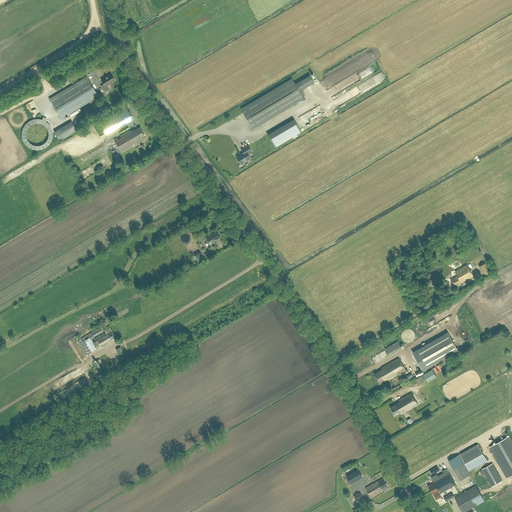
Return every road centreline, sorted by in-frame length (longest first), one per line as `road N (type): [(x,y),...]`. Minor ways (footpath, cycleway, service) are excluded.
road 1 (tertiary): [(417,511),(281,286),(135,91),(112,0)]
road 2 (track): [(330,361),(440,297)]
road 3 (track): [(421,341),(467,294),(511,264)]
